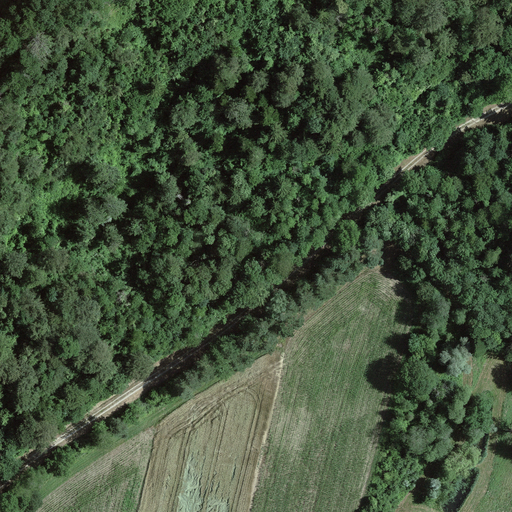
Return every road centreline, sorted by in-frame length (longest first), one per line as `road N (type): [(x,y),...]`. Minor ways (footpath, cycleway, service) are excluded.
road 1 (track): [(0,484),(218,334),(429,149),(511,99)]
road 2 (track): [(0,231),(38,189),(117,129),(158,110),(183,63),(245,27),(268,0)]
